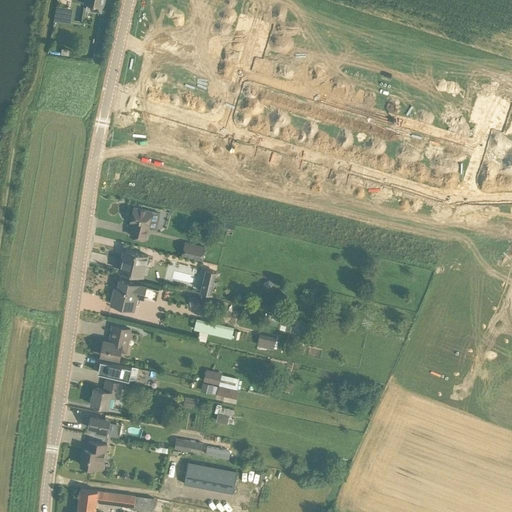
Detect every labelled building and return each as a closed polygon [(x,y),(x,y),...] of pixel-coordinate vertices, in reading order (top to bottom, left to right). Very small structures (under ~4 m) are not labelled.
[(183,4),(179,16),(191,20),(189,26),(201,30),(207,11),(183,4)] [(64,8),(63,12),(55,10),(54,19),(62,21),(71,22),(73,10),(64,8)] [(175,36),(171,49),(183,52),(181,59),(198,64),(200,57),(193,54),(197,43),(175,36)] [(285,55),(280,73),(290,76),(297,54),(286,51),(286,50),(284,55),(285,55)] [(274,52),(269,69),(280,73),(285,55),(284,55),(274,52)] [(297,54),(290,76),(300,79),(307,57),(297,54)] [(307,57),(300,79),(310,82),(317,60),(307,57)] [(317,60),(310,82),(321,85),(328,63),(317,60)] [(344,68),(337,90),(348,93),(353,76),(354,76),(355,71),(344,68)] [(167,77),(163,89),(185,96),(189,85),(195,87),(198,79),(180,74),(178,80),(167,77)] [(353,76),(348,93),(358,96),(364,79),(354,76),(353,76)] [(364,79),(358,96),(369,100),(374,82),(364,79)] [(374,82),(369,100),(378,103),(384,85),(374,82)] [(384,85),(378,103),(390,106),(395,89),(384,85)] [(411,93),(405,111),(416,114),(421,97),(421,96),(411,93)] [(421,97),(416,114),(427,117),(433,97),(422,94),(421,96),(421,97)] [(433,97),(427,117),(437,120),(443,101),(442,100),(433,97)] [(443,101),(437,120),(447,123),(453,106),(454,102),(454,101),(444,98),(443,98),(442,100),(443,101)] [(453,106),(447,123),(458,127),(463,109),(453,106)] [(157,130),(154,143),(166,146),(164,152),(176,156),(178,150),(174,148),(177,136),(157,130)] [(148,160),(145,173),(157,176),(155,182),(167,186),(173,168),(148,160)] [(245,171),(242,183),(260,188),(267,164),(255,160),(251,172),(245,171)] [(267,164),(260,188),(278,194),(281,181),(275,180),(279,167),(267,164)] [(291,185),(288,197),(306,202),(313,178),(301,174),(297,186),(291,185)] [(313,178),(306,202),(317,206),(316,210),(322,212),(327,195),(321,194),(325,181),(313,178)] [(337,198),(334,211),(352,216),(353,212),(353,211),(359,192),(347,188),(343,200),(337,198)] [(359,192),(353,211),(353,212),(365,215),(363,220),(369,221),(373,209),(367,208),(371,195),(359,192)] [(383,212),(379,224),(386,226),(387,222),(398,225),(399,225),(405,206),(393,202),(389,214),(383,212)] [(398,225),(397,230),(415,235),(419,223),(413,222),(417,209),(405,206),(399,225),(398,225)] [(131,235),(145,239),(149,226),(150,221),(158,223),(160,214),(152,212),(134,207),(132,219),(131,222),(134,223),(133,228),(131,235)] [(511,230),(492,224),(488,237),(508,243),(511,230)] [(477,241),(475,247),(487,251),(489,245),(482,243),(477,241)] [(205,248),(185,243),(183,255),(202,260),(205,248)] [(126,250),(124,260),(122,260),(119,270),(143,276),(148,256),(126,250)] [(473,270),(472,276),(484,280),(485,274),(498,277),(502,265),(482,259),(478,271),(473,270)] [(207,270),(202,292),(212,294),(217,272),(216,272),(207,270)] [(120,280),(118,288),(116,295),(113,295),(111,303),(134,309),(136,300),(133,300),(137,284),(120,280)] [(465,286),(463,292),(468,293),(464,306),(484,312),(487,299),(475,295),(477,289),(465,286)] [(270,314),(268,322),(278,324),(280,316),(270,314)] [(300,334),(304,321),(283,315),(280,328),(300,334)] [(342,325),(344,318),(333,316),(331,323),(342,325)] [(196,320),(194,330),(208,333),(231,338),(234,327),(197,318),(196,320)] [(446,330),(444,336),(456,340),(458,334),(470,338),(474,325),(454,319),(451,332),(446,330)] [(131,329),(113,326),(110,342),(104,341),(101,355),(119,359),(121,351),(126,352),(131,329)] [(260,332),(257,345),(274,349),(277,337),(260,332)] [(428,359),(426,365),(439,369),(440,363),(453,367),(456,354),(437,348),(433,361),(428,359)] [(116,363),(100,359),(98,372),(130,379),(132,367),(116,363)] [(203,381),(219,385),(222,373),(206,370),(203,381)] [(412,373),(410,379),(414,380),(411,393),(430,399),(434,386),(422,382),(424,376),(412,373)] [(119,399),(122,383),(122,382),(107,379),(104,390),(94,388),(91,404),(109,408),(112,397),(119,399)] [(203,382),(201,390),(217,393),(218,385),(203,382)] [(195,408),(196,400),(186,398),(184,405),(195,408)] [(228,415),(233,415),(234,408),(217,406),(215,421),(227,423),(228,415)] [(95,434),(107,436),(110,420),(91,416),(88,427),(96,429),(95,434)] [(108,435),(119,438),(122,424),(111,421),(108,435)] [(183,439),(181,450),(189,452),(190,447),(196,448),(197,442),(183,439)] [(84,448),(84,452),(81,465),(102,469),(107,444),(89,441),(88,449),(84,448)] [(203,443),(197,442),(196,448),(190,447),(189,452),(201,454),(203,443)] [(207,445),(206,453),(230,458),(231,450),(207,445)] [(188,462),(184,483),(233,493),(237,471),(188,462)] [(81,489),(77,511),(96,511),(95,511),(96,502),(121,505),(120,511),(131,511),(132,507),(153,509),(154,498),(136,496),(81,489)]
